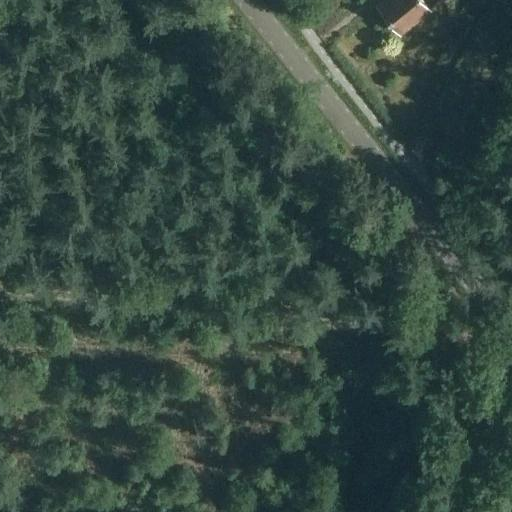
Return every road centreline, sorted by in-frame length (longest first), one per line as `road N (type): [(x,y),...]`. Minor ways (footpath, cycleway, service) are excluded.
road 1 (track): [(0,289),(493,340),(511,335)]
road 2 (tertiary): [(511,328),(249,0)]
road 3 (track): [(456,511),(511,384)]
